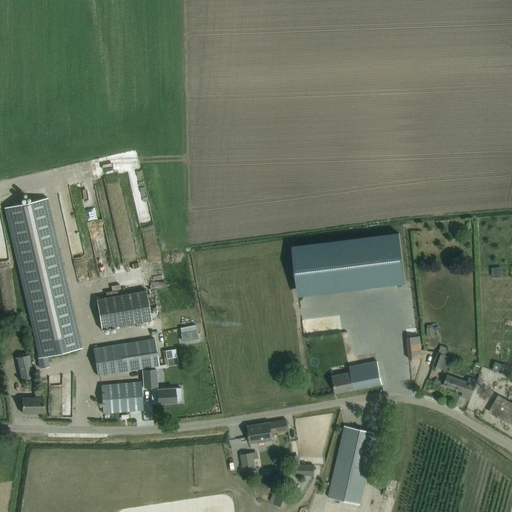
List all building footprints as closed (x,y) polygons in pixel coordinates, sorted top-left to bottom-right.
[(105,268),(116,266),(105,196),(93,198),(105,268)] [(81,348),(60,259),(46,197),(4,207),(39,358),(38,358),(40,368),(48,367),(45,356),(81,348)] [(399,233),(292,247),(297,288),(367,280),(368,288),(405,283),(399,233)] [(95,299),(101,332),(151,323),(146,291),(95,299)] [(354,348),(382,343),(377,316),(349,321),(354,348)] [(195,324),(179,327),(182,340),(197,337),(195,324)] [(419,336),(406,337),(408,359),(421,358),(419,336)] [(154,338),(92,348),(97,376),(159,366),(154,338)] [(443,355),(438,353),(433,366),(438,368),(443,355)] [(28,355),(16,357),(21,379),(33,377),(28,355)] [(336,394),(382,384),(377,361),(349,367),(350,373),(332,376),(336,394)] [(76,364),(68,364),(69,398),(77,397),(76,364)] [(494,364),(492,371),(504,374),(506,368),(494,364)] [(156,369),(142,370),(143,388),(150,387),(151,404),(157,404),(182,402),(180,387),(174,388),(157,389),(157,387),(156,369)] [(469,377),(468,379),(467,382),(447,375),(443,385),(462,392),(461,397),(469,400),(473,391),(476,380),(469,377)] [(141,382),(100,385),(102,413),(143,410),(142,400),(141,393),(141,382)] [(44,413),(44,403),(44,398),(41,398),(39,390),(34,391),(35,398),(22,398),(22,413),(44,413)] [(511,404),(498,397),(495,403),(490,412),(496,415),(511,423),(511,404)] [(288,430),(286,420),(248,427),(251,443),(271,439),(270,433),(288,430)] [(345,426),(342,436),(333,479),(328,498),(359,505),(364,486),(375,433),(345,426)] [(322,455),(307,454),(308,446),(303,446),(303,465),(322,466),(322,455)] [(243,472),(256,470),(254,459),(258,458),(257,452),(240,454),(243,472)] [(293,465),(293,475),(313,476),(313,466),(293,465)] [(284,482),(280,493),(289,496),(292,485),(284,482)]
